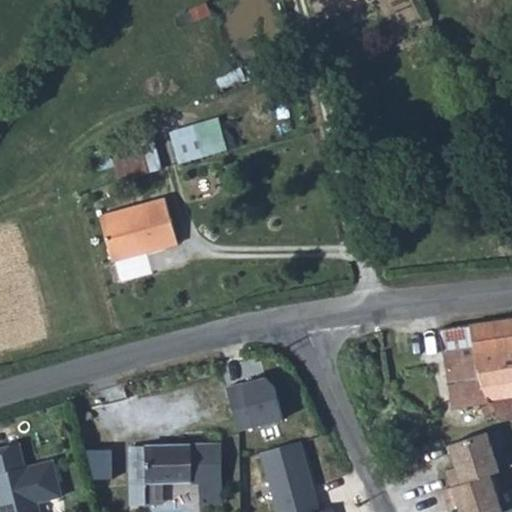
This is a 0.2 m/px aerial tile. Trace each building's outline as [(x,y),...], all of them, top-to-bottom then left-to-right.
[(184,163),(233,148),(224,115),(174,130),(184,163)] [(181,199),(117,218),(128,262),(193,243),(181,199)] [(511,318),(503,319),(470,325),(439,330),(443,350),(452,409),(492,402),(492,403),(482,407),(486,416),(496,412),(500,420),(511,418),(511,393),(490,397),(478,372),(511,366),(511,318)] [(511,366),(478,372),(490,397),(511,393),(511,366)] [(277,426),(267,377),(227,385),(237,435),(277,426)] [(486,432),(448,445),(455,467),(446,471),(451,487),(491,474),(500,471),(486,432)] [(317,511),(322,511),(301,441),(262,453),(279,511),(317,511)] [(0,447),(0,511),(40,511),(38,503),(63,496),(53,459),(26,467),(19,443),(0,447)] [(145,447),(145,483),(201,482),(202,504),(221,503),(221,445),(145,446),(145,447)] [(130,448),(130,504),(146,504),(145,483),(145,447),(130,448)] [(491,474),(451,487),(442,490),(448,507),(457,503),(460,511),(502,511),(504,511),(491,474)]
